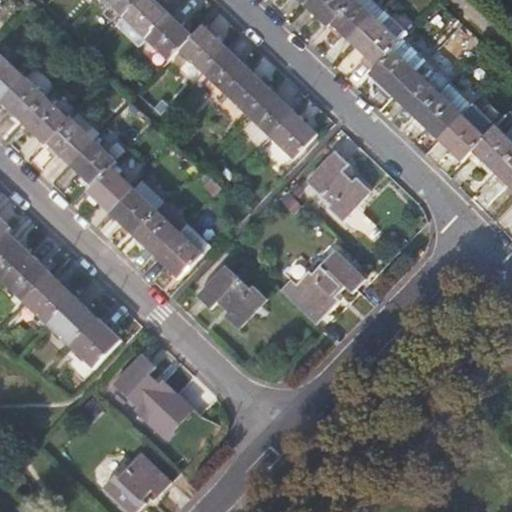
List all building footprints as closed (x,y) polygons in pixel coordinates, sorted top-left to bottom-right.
[(107,0),(121,14),(134,0),(107,0)] [(134,0),(121,14),(144,36),(167,12),(154,0),(134,0)] [(308,0),(304,5),(327,27),(330,23),(350,3),(346,0),(308,0)] [(385,11),(374,0),(352,0),(350,3),(330,23),(353,45),(385,11)] [(408,32),(385,11),(353,45),(375,65),(402,37),(408,32)] [(144,36),(166,56),(176,46),(189,33),(167,12),(144,36)] [(176,46),(199,68),(222,44),(200,22),(189,33),(176,46)] [(368,73),(391,95),(425,59),(402,37),(375,65),(368,73)] [(199,68),(221,90),(245,65),(222,44),(199,68)] [(0,94),(22,72),(0,51),(0,94)] [(391,95),(413,116),(447,80),(425,59),(391,95)] [(221,90),(243,112),(267,87),(245,65),(221,90)] [(0,94),(0,99),(20,119),(44,94),(22,72),(0,94)] [(413,116),(436,138),(470,102),(447,80),(413,116)] [(243,112),(266,134),(290,109),(267,87),(243,112)] [(20,119),(43,140),(45,139),(67,116),(44,94),(20,119)] [(436,138),(459,159),(470,148),(493,124),(470,102),(436,138)] [(266,134),(289,156),(313,131),(290,109),(266,134)] [(45,139),(67,160),(91,135),(69,114),(67,116),(45,139)] [(511,146),(511,141),(493,124),(470,148),(490,169),(511,146)] [(67,160),(89,182),(108,163),(114,157),(91,135),(67,160)] [(511,146),(490,169),(511,189),(511,146)] [(327,201),(339,214),(365,186),(353,175),(349,179),(337,168),(344,161),(331,148),(306,175),(329,198),(327,201)] [(85,187),(106,209),(130,184),(108,163),(89,182),(85,187)] [(106,209),(129,229),(152,206),(130,184),(106,209)] [(129,229),(151,252),(175,228),(152,206),(129,229)] [(0,274),(25,249),(2,227),(0,228),(0,274)] [(151,252),(175,274),(199,250),(175,228),(151,252)] [(0,274),(0,278),(21,299),(48,271),(25,249),(0,274)] [(282,274),(271,286),(308,322),(332,297),(328,293),(338,282),(345,289),(359,276),(332,250),(309,274),(306,271),(293,284),(282,274)] [(221,310),(234,323),(259,297),(246,284),(243,287),(219,265),(193,291),(206,304),(213,297),(224,307),(221,310)] [(21,299),(44,321),(71,293),(48,271),(21,299)] [(44,321),(66,342),(93,314),(71,293),(44,321)] [(66,342),(89,364),(116,336),(93,314),(66,342)] [(189,405),(160,377),(156,380),(145,370),(152,363),(139,351),(113,377),(137,400),(134,403),(163,432),(189,405)] [(151,490),(164,477),(137,451),(113,476),(111,473),(98,485),(126,511),(137,499),(133,495),(144,484),(151,490)]
